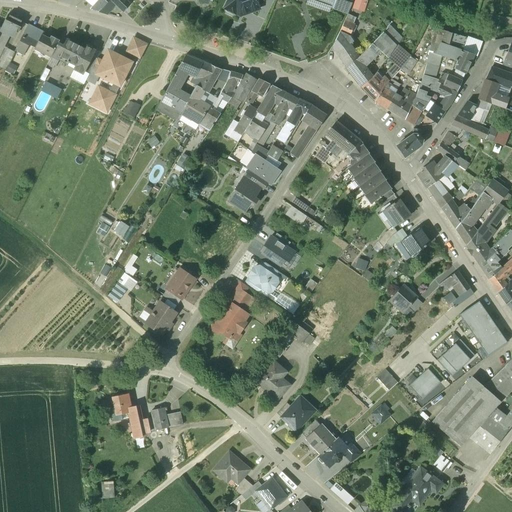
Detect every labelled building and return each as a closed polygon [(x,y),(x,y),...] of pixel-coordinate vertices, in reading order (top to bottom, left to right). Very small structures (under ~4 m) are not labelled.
[(129,3),(125,0),(109,0),(102,9),(102,8),(96,3),(93,7),(91,10),(107,15),(114,7),(116,9),(118,7),(123,12),(129,3)] [(98,0),(96,3),(102,8),(102,9),(109,0),(98,0)] [(229,0),(225,9),(226,13),(232,15),(236,14),(240,16),(242,13),(248,11),(251,12),(259,9),(255,0),(229,0)] [(307,0),(306,5),(328,13),(330,8),(332,0),(307,0)] [(351,3),(341,0),(332,0),(330,8),(348,14),(351,3)] [(366,0),(364,0),(354,0),(352,9),(363,12),(366,0)] [(23,23),(7,15),(0,30),(0,31),(6,34),(11,37),(14,31),(18,33),(23,23)] [(354,25),(345,21),(340,32),(349,37),(354,25)] [(389,26),(383,33),(396,46),(401,38),(389,26)] [(452,33),(435,29),(429,52),(436,54),(440,43),(448,46),(452,33)] [(349,37),(340,32),(338,36),(332,47),(345,67),(358,58),(350,44),(353,42),(349,37)] [(59,41),(42,33),(35,48),(51,57),(51,56),(59,41)] [(383,33),(372,44),(379,51),(388,59),(396,46),(383,33)] [(32,39),(23,34),(18,46),(26,50),(32,39)] [(133,38),(123,58),(132,63),(135,56),(140,59),(147,45),(133,38)] [(482,43),(467,38),(462,52),(473,56),(477,58),(482,43)] [(65,45),(59,41),(51,56),(51,57),(67,65),(69,62),(76,66),(84,50),(84,49),(67,41),(65,45)] [(448,46),(440,43),(436,54),(441,56),(456,61),(459,51),(460,50),(448,46)] [(358,58),(345,67),(344,67),(345,68),(356,83),(361,87),(371,79),(367,74),(362,66),(364,66),(379,51),(372,44),(358,58)] [(396,46),(388,59),(394,64),(400,69),(410,58),(396,46)] [(94,52),(85,47),(84,49),(84,50),(76,66),(73,70),(83,74),(84,73),(92,57),(94,52)] [(15,52),(7,49),(6,51),(0,63),(0,67),(6,71),(15,52)] [(102,62),(96,75),(113,83),(120,87),(132,63),(123,58),(108,51),(102,62)] [(462,52),(459,51),(456,61),(457,62),(454,70),(465,75),(473,56),(462,52)] [(436,54),(429,52),(423,76),(434,78),(436,70),(441,56),(436,54)] [(210,65),(186,55),(174,76),(182,81),(185,76),(187,77),(189,75),(194,77),(191,83),(197,86),(198,87),(210,65)] [(92,57),(84,73),(89,76),(90,72),(97,60),(92,57)] [(410,58),(400,69),(408,74),(416,62),(410,58)] [(97,60),(90,72),(96,75),(102,62),(97,59),(97,60)] [(382,77),(388,83),(400,69),(394,64),(382,77)] [(231,72),(221,70),(210,65),(198,87),(203,90),(207,93),(215,80),(228,84),(230,81),(231,72)] [(511,75),(491,69),(485,80),(498,84),(511,88),(511,83),(511,75)] [(448,76),(436,70),(434,78),(439,80),(437,83),(440,85),(440,84),(447,87),(448,76)] [(451,77),(448,76),(447,87),(457,92),(465,75),(454,70),(451,77)] [(242,76),(231,72),(230,81),(236,83),(238,83),(242,76)] [(255,79),(246,74),(238,86),(248,91),(255,79)] [(375,74),(371,79),(378,87),(382,89),(388,83),(382,77),(380,79),(375,74)] [(182,81),(174,76),(169,86),(177,90),(182,81)] [(434,78),(423,76),(415,99),(426,104),(428,100),(432,89),(433,82),(434,78)] [(258,79),(251,92),(257,95),(263,98),(269,84),(258,79)] [(371,79),(361,87),(369,96),(378,87),(371,79)] [(498,84),(485,80),(479,100),(491,104),(494,95),(494,92),(498,84)] [(212,109),(212,110),(214,111),(222,99),(228,103),(231,97),(236,90),(233,89),(236,83),(230,81),(228,84),(212,109)] [(109,92),(98,87),(90,104),(107,112),(120,87),(113,83),(109,92)] [(457,92),(440,85),(437,92),(445,97),(443,101),(450,104),(457,92)] [(177,90),(169,86),(166,91),(174,96),(177,90)] [(197,86),(190,97),(181,113),(199,124),(200,124),(209,108),(212,110),(212,109),(198,100),(202,94),(201,94),(203,90),(198,87),(197,86)] [(248,91),(238,86),(236,90),(231,97),(241,103),(248,91)] [(286,93),(272,86),(258,111),(257,111),(253,117),(259,121),(262,116),(265,117),(273,103),(278,106),(286,93)] [(378,87),(369,96),(375,102),(382,89),(378,87)] [(382,89),(375,102),(387,109),(393,96),(382,89)] [(174,96),(166,91),(164,94),(176,100),(172,108),(180,113),(181,113),(190,97),(183,93),(180,99),(174,96)] [(257,95),(251,92),(245,102),(250,105),(257,95)] [(294,98),(286,93),(278,106),(270,120),(278,125),(285,112),(288,108),(293,111),(299,100),(294,98)] [(176,100),(164,94),(160,102),(171,108),(172,108),(176,100)] [(507,99),(494,95),(491,104),(503,108),(507,99)] [(393,96),(387,109),(405,120),(411,107),(403,103),(393,96)] [(414,101),(407,96),(403,103),(411,107),(412,105),(414,101)] [(241,103),(231,97),(228,103),(235,107),(237,108),(241,103)] [(507,99),(503,108),(511,111),(511,100),(507,98),(507,99)] [(426,104),(415,99),(414,101),(412,105),(421,111),(426,104)] [(131,100),(124,114),(135,119),(142,106),(131,100)] [(310,105),(299,100),(293,111),(276,139),(284,144),(302,113),(305,114),(310,105)] [(426,104),(421,111),(437,123),(445,111),(428,100),(426,104)] [(474,107),(488,112),(491,104),(479,100),(474,107)] [(466,103),(458,116),(465,119),(470,121),(474,107),(466,103)] [(326,116),(310,105),(305,114),(301,121),(309,125),(301,138),(308,142),(326,116)] [(411,107),(405,120),(413,125),(421,111),(412,105),(411,107)] [(247,109),(238,124),(233,120),(230,126),(235,129),(234,130),(242,135),(244,133),(253,117),(257,111),(250,107),(249,110),(247,109)] [(488,112),(474,107),(470,121),(482,126),(488,112)] [(172,108),(171,108),(167,114),(177,119),(180,113),(172,108)] [(209,108),(200,124),(210,131),(220,114),(214,111),(212,110),(209,108)] [(259,121),(253,117),(244,133),(250,136),(251,134),(256,137),(259,139),(262,134),(267,125),(259,121)] [(473,125),(457,118),(452,125),(462,129),(469,132),(473,125)] [(278,125),(270,120),(267,125),(262,134),(271,140),(279,126),(278,125)] [(348,131),(336,122),(326,135),(333,140),(337,144),(348,131)] [(462,129),(452,125),(448,132),(454,136),(453,137),(454,137),(456,133),(459,134),(462,129)] [(488,132),(473,125),(469,132),(485,139),(488,132)] [(502,128),(496,142),(506,146),(511,132),(502,128)] [(420,129),(413,129),(413,134),(396,146),(405,158),(421,146),(423,140),(419,136),(420,135),(420,129)] [(337,144),(337,145),(342,149),(348,154),(361,141),(348,131),(337,144)] [(454,136),(448,132),(440,143),(448,149),(453,142),(451,140),(453,137),(454,136)] [(271,140),(262,134),(259,139),(258,140),(259,141),(268,146),(271,140)] [(156,136),(148,140),(152,148),(160,143),(156,136)] [(333,140),(326,149),(331,152),(337,145),(337,144),(333,140)] [(361,141),(349,155),(352,159),(351,160),(352,160),(350,161),(349,164),(351,167),(368,154),(363,146),(363,145),(361,141)] [(448,149),(440,143),(436,150),(444,156),(451,161),(453,163),(457,157),(458,156),(448,149)] [(304,149),(296,144),(290,154),(297,159),(304,149)] [(511,150),(503,144),(496,152),(506,160),(511,152),(511,150)] [(342,149),(337,145),(331,152),(337,157),(342,149)] [(326,149),(323,146),(319,151),(327,157),(331,152),(326,149)] [(281,154),(271,148),(267,155),(277,161),(281,154)] [(327,157),(319,151),(315,156),(324,163),(328,158),(327,157)] [(267,183),(271,186),(281,172),(265,161),(267,158),(258,152),(246,169),(254,175),(267,183)] [(184,153),(177,164),(185,169),(192,158),(184,153)] [(351,167),(347,169),(354,178),(374,163),(368,154),(351,167)] [(444,156),(435,167),(442,177),(444,176),(441,173),(447,166),(451,161),(444,156)] [(468,165),(457,157),(453,163),(458,166),(465,171),(468,165)] [(453,163),(451,161),(447,166),(453,171),(458,166),(453,163)] [(435,167),(431,162),(419,175),(427,188),(442,177),(435,167)] [(354,178),(353,178),(359,187),(379,172),(380,171),(374,163),(354,178)] [(447,166),(441,173),(444,176),(446,178),(453,171),(447,166)] [(359,187),(365,196),(385,181),(386,180),(379,172),(359,187)] [(267,183),(254,175),(250,181),(255,184),(261,188),(263,189),(267,183)] [(442,177),(427,188),(437,202),(447,193),(442,187),(449,181),(446,178),(444,176),(442,177)] [(242,181),(236,189),(237,190),(229,201),(237,206),(236,207),(244,213),(261,188),(255,184),(251,189),(249,188),(250,186),(242,181)] [(365,196),(364,196),(371,205),(381,197),(391,190),(391,189),(385,181),(365,196)] [(492,181),(483,192),(490,198),(499,203),(502,200),(507,193),(492,181)] [(391,190),(381,197),(385,202),(394,195),(391,190)] [(470,210),(469,212),(476,218),(490,198),(483,192),(470,210)] [(309,207),(296,198),(292,203),(305,212),(309,207)] [(452,198),(442,208),(444,212),(456,203),(452,198)] [(499,203),(490,198),(476,218),(471,225),(472,228),(478,232),(487,220),(494,226),(502,215),(509,211),(503,206),(499,203)] [(410,216),(399,200),(394,203),(393,203),(390,205),(391,206),(382,212),(394,228),(410,216)] [(465,205),(457,210),(447,217),(456,229),(469,212),(470,210),(465,205)] [(306,216),(291,206),(285,215),(300,225),(306,216)] [(469,212),(456,229),(467,246),(478,232),(472,228),(471,225),(476,218),(469,212)] [(103,218),(98,233),(108,237),(113,222),(103,218)] [(478,232),(467,246),(478,262),(489,251),(483,245),(495,230),(493,228),(494,226),(487,220),(478,232)] [(129,227),(122,223),(116,232),(122,237),(129,227)] [(420,229),(401,242),(412,256),(431,243),(420,229)] [(390,230),(386,233),(378,242),(383,248),(390,239),(393,235),(390,230)] [(402,230),(393,235),(390,239),(394,244),(406,235),(402,230)] [(511,232),(510,230),(499,241),(506,248),(511,243),(511,241),(511,232)] [(274,239),(287,248),(291,243),(277,234),(274,239)] [(288,262),(294,253),(287,248),(274,239),(271,237),(265,247),(266,248),(262,254),(281,266),(285,260),(288,262)] [(499,241),(492,248),(499,255),(506,248),(499,241)] [(506,248),(499,255),(501,258),(511,247),(511,244),(511,243),(506,248)] [(489,251),(478,262),(485,273),(488,271),(489,273),(498,264),(497,262),(501,258),(499,255),(492,248),(489,251)] [(123,270),(133,277),(137,270),(132,267),(138,258),(134,255),(123,270)] [(360,258),(357,267),(366,271),(369,262),(360,258)] [(277,271),(266,264),(263,269),(276,278),(278,276),(277,271)] [(498,264),(489,273),(493,276),(502,268),(498,264)] [(493,276),(490,279),(498,292),(507,285),(502,280),(511,271),(511,269),(507,264),(493,276)] [(263,269),(259,266),(255,267),(248,277),(249,281),(250,282),(260,289),(267,293),(272,293),(272,292),(278,283),(278,279),(263,269)] [(194,280),(180,270),(170,284),(172,286),(173,289),(171,291),(182,299),(194,280)] [(474,294),(458,271),(443,282),(448,290),(449,289),(453,287),(456,285),(462,294),(460,295),(458,297),(462,300),(464,301),(466,300),(474,294)] [(115,287),(124,294),(127,289),(121,285),(127,276),(125,274),(115,287)] [(511,279),(507,285),(498,292),(506,305),(511,298),(511,279)] [(260,289),(250,282),(246,287),(257,294),(260,289)] [(448,290),(443,282),(438,285),(444,292),(448,290)] [(462,294),(456,285),(453,287),(454,289),(456,287),(456,290),(460,295),(462,294)] [(403,286),(389,300),(397,307),(399,305),(405,311),(416,298),(403,286)] [(124,294),(115,287),(108,296),(117,303),(124,294)] [(456,287),(454,289),(453,287),(449,289),(451,293),(444,298),(449,304),(452,302),(458,297),(460,295),(456,290),(456,287)] [(267,293),(260,289),(257,294),(271,303),(274,302),(279,296),(272,292),(272,293),(267,293)] [(254,300),(242,292),(235,302),(234,302),(233,304),(245,313),(254,300)] [(300,305),(281,292),(279,296),(274,302),(293,315),(300,305)] [(458,297),(452,302),(456,307),(458,306),(464,301),(462,300),(458,297)] [(151,314),(145,323),(153,329),(153,332),(155,333),(158,332),(162,335),(177,314),(159,302),(151,314)] [(469,329),(489,316),(479,303),(460,316),(469,329)] [(233,304),(225,316),(224,315),(219,321),(215,322),(212,326),(213,331),(217,333),(221,332),(230,339),(233,336),(232,335),(235,330),(239,333),(246,324),(243,322),(248,315),(245,313),(233,304)] [(405,311),(399,305),(397,307),(403,313),(405,311)] [(147,308),(139,319),(145,323),(151,314),(149,313),(151,311),(147,308)] [(478,343),(498,329),(489,316),(469,329),(478,343)] [(299,327),(292,336),(302,343),(309,334),(299,327)] [(487,356),(507,343),(498,329),(478,343),(487,356)] [(460,340),(449,350),(464,365),(474,355),(460,340)] [(449,350),(438,361),(452,376),(464,365),(449,350)] [(505,366),(485,386),(501,403),(511,389),(511,358),(505,365),(505,366)] [(273,362),(256,382),(277,400),(289,386),(281,379),(286,373),(282,370),(282,369),(273,362)] [(389,374),(385,370),(377,378),(381,382),(389,374)] [(440,383),(427,370),(409,386),(422,400),(440,383)] [(393,378),(389,374),(381,382),(384,386),(393,378)] [(472,377),(432,422),(461,447),(471,436),(495,409),(498,406),(501,403),(472,377)] [(397,383),(393,378),(384,386),(388,391),(397,383)] [(128,394),(112,398),(114,408),(116,415),(121,414),(128,413),(130,421),(141,419),(139,407),(131,408),(128,394)] [(290,407),(281,416),(282,417),(289,424),(289,425),(295,431),(315,411),(300,397),(290,407)] [(290,407),(286,403),(277,413),(282,418),(282,417),(281,416),(290,407)] [(384,403),(381,406),(386,412),(389,409),(384,403)] [(381,406),(376,411),(382,417),(386,413),(386,412),(381,406)] [(114,408),(108,409),(111,423),(122,420),(121,414),(116,415),(114,408)] [(163,408),(151,411),(153,419),(156,430),(167,428),(165,415),(163,408)] [(495,409),(471,436),(491,453),(508,431),(501,424),(506,418),(498,411),(495,409)] [(511,409),(506,418),(501,424),(508,431),(511,425),(511,409)] [(180,412),(165,415),(167,428),(183,425),(180,412)] [(141,419),(130,421),(134,438),(145,435),(145,433),(142,420),(141,419)] [(147,419),(142,420),(145,433),(150,432),(148,420),(147,419)] [(148,420),(150,432),(156,431),(156,430),(153,419),(148,420)] [(314,420),(301,434),(306,439),(319,426),(314,420)] [(334,441),(319,426),(306,439),(320,454),(334,441)] [(320,454),(318,456),(329,467),(334,462),(338,462),(340,459),(340,456),(339,454),(342,452),(346,448),(346,447),(337,438),(334,441),(320,454)] [(350,443),(346,447),(346,448),(342,452),(351,463),(361,455),(350,443)] [(250,470),(229,452),(213,470),(223,479),(227,474),(238,484),(243,478),(250,470)] [(452,464),(443,457),(439,462),(447,468),(448,469),(452,464)] [(439,462),(435,467),(443,473),(447,468),(439,462)] [(420,468),(402,493),(413,501),(419,505),(431,489),(436,493),(443,484),(420,468)] [(253,486),(243,478),(238,484),(240,486),(236,490),(241,495),(253,486)] [(262,486),(255,491),(256,492),(270,510),(286,497),(272,479),(262,486)] [(103,498),(116,498),(115,481),(102,482),(103,498)] [(253,486),(241,495),(245,500),(256,492),(255,491),(262,486),(258,482),(253,486)] [(332,489),(349,505),(355,499),(338,482),(332,489)] [(404,511),(413,501),(402,493),(391,507),(398,511),(404,511)] [(373,511),(374,511),(367,501),(356,508),(358,511),(373,511)] [(293,510),(290,511),(310,511),(303,503),(293,510)]
